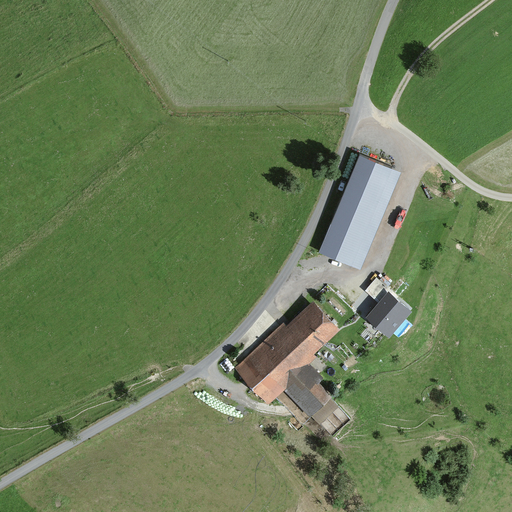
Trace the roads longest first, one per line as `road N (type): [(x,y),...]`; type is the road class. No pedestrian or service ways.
road 1 (unclassified): [(0,490),(195,376),(255,319),(333,185),(396,0)]
road 2 (track): [(511,200),(475,190),(388,120),(359,110)]
road 3 (track): [(388,120),(417,69),(493,0)]
